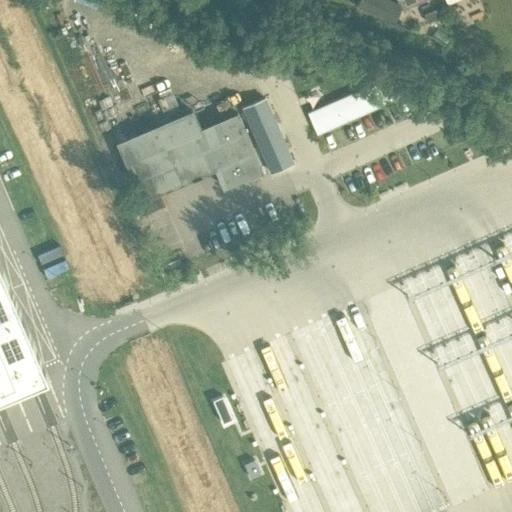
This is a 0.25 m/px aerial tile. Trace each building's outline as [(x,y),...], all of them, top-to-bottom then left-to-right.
[(402,5),(391,0),(359,0),(357,4),(394,21),(402,5)] [(309,107),(318,130),(399,97),(389,75),(309,107)] [(256,100),(245,105),(273,170),(283,165),(294,160),(267,95),(256,100)] [(226,186),(264,170),(239,112),(201,128),(194,110),(119,141),(143,199),(184,181),(217,167),(226,186)] [(0,401),(36,386),(49,380),(0,264),(0,401)] [(115,306),(112,307),(116,315),(138,305),(134,297),(131,299),(134,304),(118,312),(115,306)] [(116,315),(129,343),(151,334),(138,305),(116,315)] [(152,343),(155,342),(151,334),(129,343),(133,351),(135,350),(133,345),(141,341),(149,337),(152,343)]
